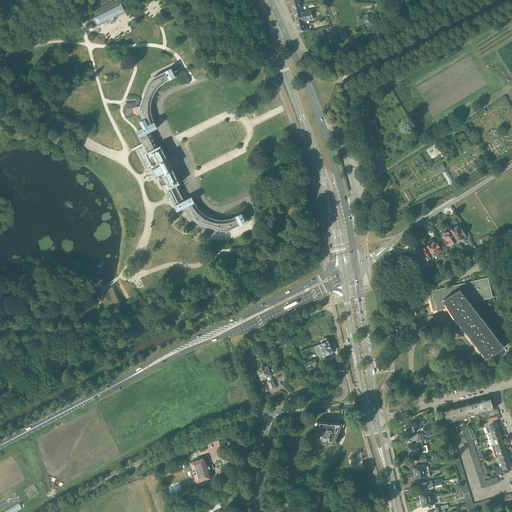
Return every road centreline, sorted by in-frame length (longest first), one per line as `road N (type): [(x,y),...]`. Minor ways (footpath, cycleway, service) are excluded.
road 1 (primary): [(254,0),(317,154),(342,267)]
road 2 (primary): [(354,261),(322,123),(270,0)]
road 3 (primary): [(342,267),(129,377)]
road 4 (primary): [(129,377),(343,278)]
road 5 (unclassified): [(51,511),(160,451),(264,413)]
road 6 (secondary): [(377,418),(356,272)]
road 7 (primary): [(0,446),(129,377)]
road 8 (secondary): [(343,278),(368,419)]
road 9 (track): [(370,179),(484,106)]
road 10 (residential): [(377,418),(494,385)]
